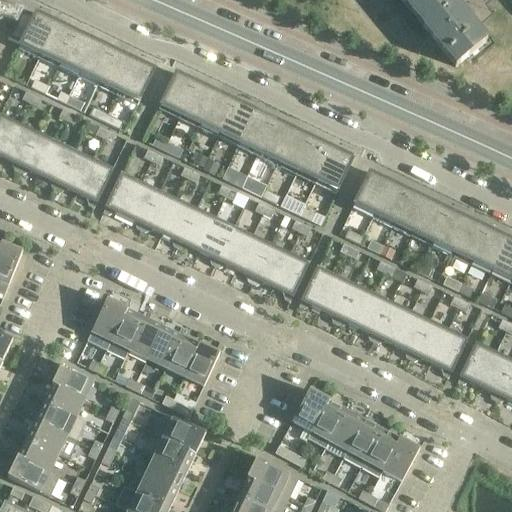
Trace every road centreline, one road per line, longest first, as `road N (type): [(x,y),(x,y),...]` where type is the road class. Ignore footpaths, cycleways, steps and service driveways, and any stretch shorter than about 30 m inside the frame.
road 1 (residential): [(48,0),(511,209)]
road 2 (secondary): [(511,158),(150,0)]
road 3 (residential): [(280,335),(83,237)]
road 4 (residential): [(474,435),(280,335)]
